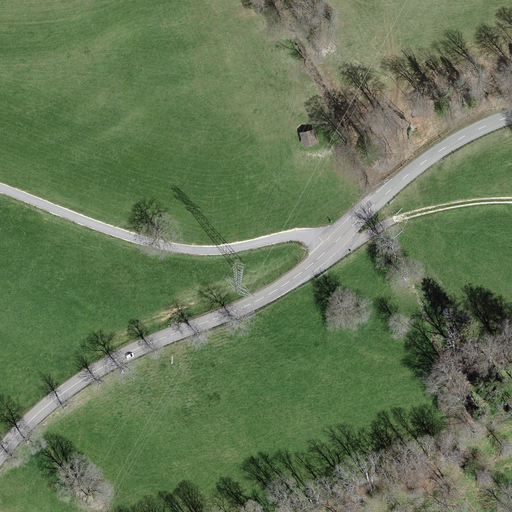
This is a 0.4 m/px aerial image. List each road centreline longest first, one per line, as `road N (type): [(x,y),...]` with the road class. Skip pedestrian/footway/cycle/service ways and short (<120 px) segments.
road 1 (secondary): [(511,115),(422,162),(277,289),(80,380),(0,454)]
road 2 (track): [(511,202),(390,222)]
